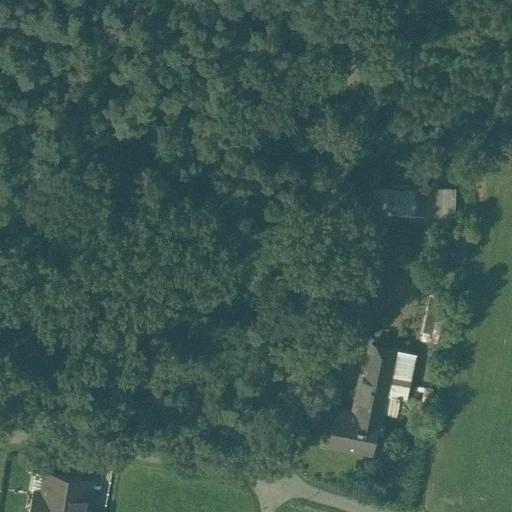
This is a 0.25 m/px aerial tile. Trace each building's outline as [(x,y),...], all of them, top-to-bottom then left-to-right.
[(454,192),(363,188),(362,212),(453,216),(454,192)] [(444,309),(428,306),(421,337),(437,341),(444,309)] [(357,411),(378,415),(382,392),(407,397),(416,351),(371,342),(365,373),(363,373),(357,401),(359,402),(357,411)] [(378,415),(357,411),(335,408),(328,444),(347,447),(347,446),(373,451),(380,416),(378,415)] [(420,448),(412,447),(409,464),(417,465),(420,448)] [(89,511),(90,511),(85,510),(89,479),(48,472),(39,511),(36,511),(32,511),(31,511),(89,511)]
